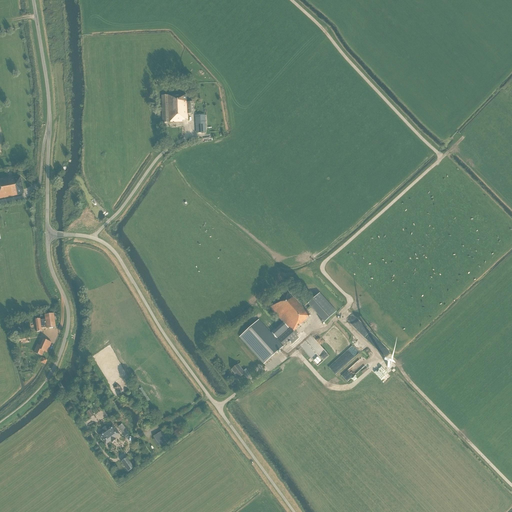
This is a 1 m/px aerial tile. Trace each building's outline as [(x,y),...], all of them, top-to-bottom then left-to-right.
[(186,100),(186,95),(162,96),(163,123),(169,122),(170,122),(183,122),(182,120),(188,120),(188,114),(192,113),(192,102),(187,102),(187,101),(186,101),(186,100)] [(206,132),(205,115),(195,116),(196,133),(206,132)] [(0,180),(0,198),(24,194),(20,176),(0,180)] [(288,291),(269,307),(290,331),(288,333),(286,331),(277,340),(258,320),(239,337),(264,364),(283,347),(284,346),(290,341),(292,344),(299,338),(296,335),(298,333),(295,330),(307,320),(306,319),(310,315),(306,310),(305,310),(294,298),(288,291)] [(320,294),(308,305),(325,323),(337,313),(320,294)] [(36,332),(42,332),(42,329),(46,329),(56,328),(54,314),(45,315),(45,316),(40,316),(40,319),(35,320),(36,332)] [(306,351),(318,366),(329,356),(312,335),(306,340),(311,347),(306,351)] [(52,342),(43,339),(40,346),(37,344),(34,353),(42,356),(44,351),(47,353),(52,342)] [(352,346),(328,367),(335,375),(359,353),(352,346)] [(359,359),(341,376),(347,382),(365,365),(359,359)] [(246,377),(250,374),(246,370),(243,371),(238,365),(231,370),(238,379),(244,374),(246,377)] [(94,415),(91,410),(86,412),(90,418),(94,415)] [(115,438),(120,434),(112,424),(98,435),(105,445),(111,441),(112,443),(116,440),(115,438)] [(122,424),(118,427),(125,437),(129,434),(122,424)] [(160,447),(168,442),(162,431),(153,436),(160,447)] [(134,468),(127,458),(121,462),(128,472),(134,468)]
